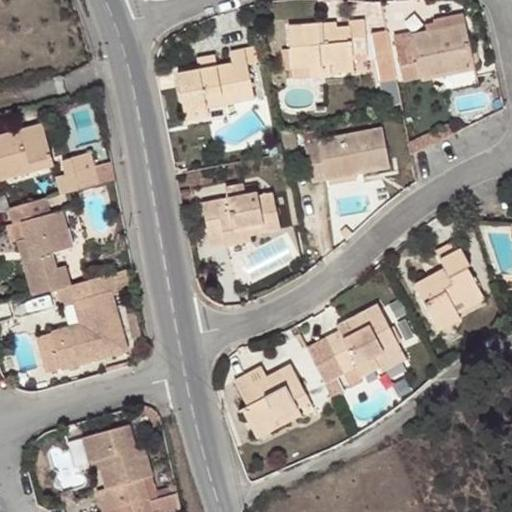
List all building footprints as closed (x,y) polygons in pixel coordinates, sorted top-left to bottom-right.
[(436,25),(471,18),(471,10),(442,15),(443,17),(436,19),(436,25)] [(331,12),(332,15),(332,24),(337,23),(337,20),(345,18),(345,12),(331,12)] [(332,24),(332,15),(294,18),(295,42),(296,55),(314,53),(315,60),(337,58),(337,65),(361,63),(360,45),(375,44),(373,14),(356,15),(356,17),(345,18),(337,20),(337,23),(332,24)] [(472,18),(471,18),(436,25),(419,28),(420,36),(403,40),(409,75),(426,71),(427,74),(481,64),(477,39),(472,18)] [(405,98),(390,23),(374,26),(390,101),(405,98)] [(483,38),(477,39),(481,64),(488,62),(483,38)] [(235,57),(222,59),(203,64),(181,68),(190,107),(213,102),(258,92),(251,58),(259,56),(256,42),(233,46),(235,57)] [(296,55),(295,42),(285,43),(287,63),(296,63),(296,61),(296,55)] [(203,64),(222,59),(220,48),(201,52),(203,64)] [(338,69),(337,65),(337,58),(315,60),(315,71),(338,69)] [(213,102),(190,107),(191,115),(215,111),(213,102)] [(360,154),(362,162),(394,155),(385,117),(321,130),(322,134),(309,137),(315,171),(330,168),(329,160),(360,154)] [(0,181),(21,176),(20,167),(47,161),(38,129),(0,139),(0,181)] [(435,129),(417,138),(420,150),(435,141),(440,139),(435,129)] [(330,168),(362,162),(360,154),(329,160),(330,168)] [(56,167),(60,179),(87,172),(85,159),(56,167)] [(20,167),(21,176),(49,169),(47,161),(20,167)] [(50,182),(55,197),(93,187),(88,172),(60,179),(50,182)] [(365,172),(321,181),(324,195),(368,185),(365,172)] [(265,215),(267,223),(284,219),(277,186),(264,188),(264,184),(252,186),(249,176),(234,179),(237,189),(208,195),(213,224),(227,220),(227,223),(265,215)] [(39,202),(7,211),(11,228),(6,230),(11,247),(15,245),(24,242),(29,260),(20,263),(30,300),(56,292),(68,288),(62,268),(53,270),(50,257),(69,251),(58,213),(43,217),(39,202)] [(267,227),(267,223),(265,215),(227,223),(228,227),(229,234),(267,227)] [(214,229),(228,227),(227,223),(227,220),(213,224),(214,229)] [(497,224),(484,226),(488,238),(498,235),(499,234),(497,224)] [(461,318),(457,312),(455,304),(481,289),(470,267),(472,266),(463,248),(460,249),(455,241),(436,252),(445,268),(416,284),(439,330),(461,318)] [(29,260),(24,242),(15,245),(20,263),(29,260)] [(78,327),(50,337),(62,374),(125,355),(110,297),(135,291),(131,269),(97,280),(68,288),(56,292),(61,308),(72,305),(78,327)] [(455,304),(457,312),(486,298),(481,289),(455,304)] [(380,306),(358,318),(362,325),(343,336),(340,333),(326,341),(344,374),(355,368),(361,377),(384,364),(380,357),(386,353),(389,357),(403,350),(380,306)] [(362,325),(358,318),(338,329),(340,333),(343,336),(362,325)] [(62,374),(50,337),(36,341),(48,377),(62,374)] [(380,357),(384,364),(388,370),(408,359),(403,350),(389,357),(386,353),(380,357)] [(271,378),(270,378),(257,384),(253,376),(238,383),(251,407),(247,409),(262,437),(276,430),(270,419),(299,405),(297,400),(310,393),(295,365),(271,378)] [(257,384),(270,378),(266,368),(253,376),(257,384)] [(314,402),(310,393),(297,400),(299,405),(301,409),(314,402)] [(304,415),(301,409),(299,405),(270,419),(276,430),(304,415)] [(138,406),(131,408),(132,414),(139,414),(143,415),(147,417),(149,419),(150,423),(151,426),(161,424),(160,417),(153,410),(147,407),(138,406)] [(96,494),(100,511),(113,511),(147,502),(142,482),(150,480),(141,449),(132,451),(126,429),(80,441),(88,467),(97,464),(99,476),(104,492),(96,494)] [(97,464),(88,467),(91,478),(99,476),(97,464)] [(156,492),(158,499),(176,494),(172,472),(165,474),(168,488),(156,492)] [(58,495),(62,508),(74,504),(70,492),(61,494),(58,495)] [(149,511),(147,502),(113,511),(149,511)]
